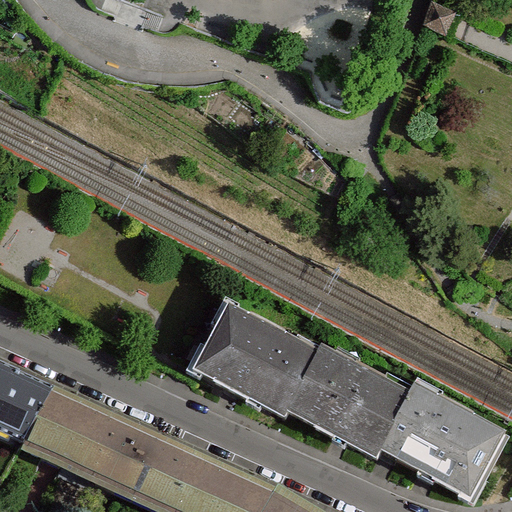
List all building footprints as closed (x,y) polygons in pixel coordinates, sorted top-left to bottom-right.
[(426,29),(448,33),(454,9),(431,4),(426,29)] [(314,359),(218,312),(183,383),(279,430),(282,423),(314,359)] [(407,400),(316,355),(314,359),(282,423),(361,462),(373,468),(407,400)] [(42,394),(0,374),(0,448),(14,455),(42,394)] [(9,465),(112,511),(122,511),(154,445),(42,394),(14,455),(9,465)] [(465,511),(502,439),(410,394),(407,400),(373,468),(461,511),(465,511)] [(122,511),(264,511),(270,503),(154,445),(122,511)] [(0,480),(9,465),(14,455),(0,448),(0,480)] [(287,511),(270,503),(264,511),(287,511)]
